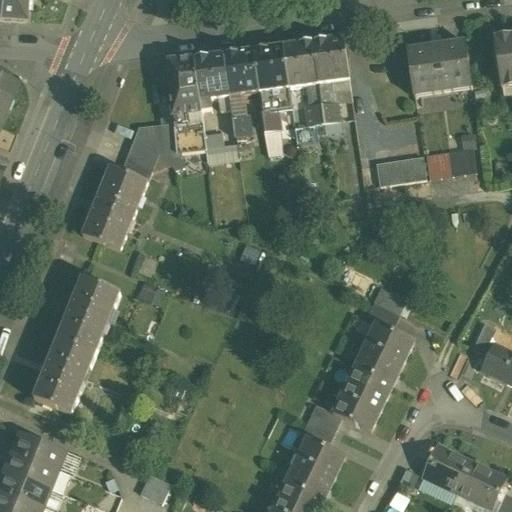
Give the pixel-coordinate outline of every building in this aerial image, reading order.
[(0,0),(0,22),(24,24),(25,1),(35,2),(35,0),(0,0)] [(511,37),(495,40),(502,91),(511,89),(511,37)] [(344,41),(313,46),(319,87),(331,86),(349,83),(344,41)] [(465,42),(407,51),(414,100),(472,92),(465,42)] [(313,46),(283,50),(289,92),(307,89),(319,87),(313,46)] [(283,50),(254,54),(259,96),(278,93),(289,92),(283,50)] [(254,54),(224,58),(230,100),(259,96),(254,54)] [(224,58),(194,63),(200,105),(201,105),(230,100),(224,58)] [(194,63),(177,65),(171,71),(174,120),(202,116),(201,105),(200,105),(194,63)] [(0,80),(0,126),(16,87),(0,80)] [(331,86),(319,87),(325,128),(342,126),(341,125),(337,95),(332,96),(331,86)] [(319,87),(307,89),(308,93),(309,93),(312,110),(306,110),(309,130),(325,128),(319,87)] [(289,92),(278,93),(280,106),(291,105),(289,92)] [(249,118),(244,99),(230,100),(233,121),(249,118)] [(268,116),(262,117),(266,137),(282,135),(280,115),(268,116)] [(202,116),(174,120),(177,156),(207,153),(203,125),(204,125),(202,116)] [(249,118),(233,121),(234,131),(236,141),(248,139),(252,138),(249,118)] [(204,125),(203,125),(207,153),(225,150),(222,133),(221,123),(204,125)] [(342,126),(325,128),(327,137),(344,134),(343,124),(341,125),(342,126)] [(234,131),(222,133),(225,150),(237,149),(236,141),(234,131)] [(160,133),(142,136),(126,176),(147,185),(158,158),(164,157),(160,133)] [(284,159),(282,135),(266,137),(270,161),(284,159)] [(473,153),(462,154),(465,178),(476,176),(473,153)] [(462,154),(450,156),(453,179),(465,178),(462,154)] [(450,156),(438,158),(441,181),(453,179),(450,156)] [(438,158),(426,159),(429,183),(441,181),(438,158)] [(423,160),(376,167),(380,190),(426,183),(423,160)] [(126,176),(110,170),(83,240),(120,254),(147,185),(126,176)] [(121,297),(83,282),(78,294),(79,295),(64,332),(63,331),(59,342),(96,358),(102,343),(97,341),(109,311),(114,313),(121,297)] [(398,318),(375,306),(369,318),(393,329),(398,318)] [(414,344),(376,326),(333,417),(340,421),(371,436),(414,344)] [(96,358),(59,342),(54,354),(55,354),(40,392),(39,392),(34,403),(72,418),(78,402),(73,400),(85,371),(90,373),(96,358)] [(511,356),(509,354),(507,358),(492,351),(481,373),(511,387),(511,356)] [(333,417),(317,410),(311,422),(334,433),(340,421),(333,417)] [(334,433),(311,422),(303,440),(308,442),(308,441),(326,450),(334,433)] [(66,456),(22,438),(14,457),(59,475),(66,456)] [(326,450),(308,441),(308,442),(274,511),(320,511),(346,459),(326,450)] [(472,465),(447,454),(448,452),(438,447),(422,480),(444,490),(447,485),(460,491),(472,465)] [(59,475),(14,457),(6,475),(51,493),(59,475)] [(497,477),(472,465),(460,491),(474,498),(471,503),(490,511),(493,511),(508,481),(498,476),(497,477)] [(51,493),(6,475),(0,491),(0,494),(44,511),(51,493)] [(150,478),(141,498),(151,503),(161,484),(150,478)] [(161,484),(151,503),(162,508),(172,489),(161,484)] [(43,511),(44,511),(0,494),(0,511),(43,511)] [(510,511),(511,511),(511,501),(505,498),(498,511),(510,511)]
